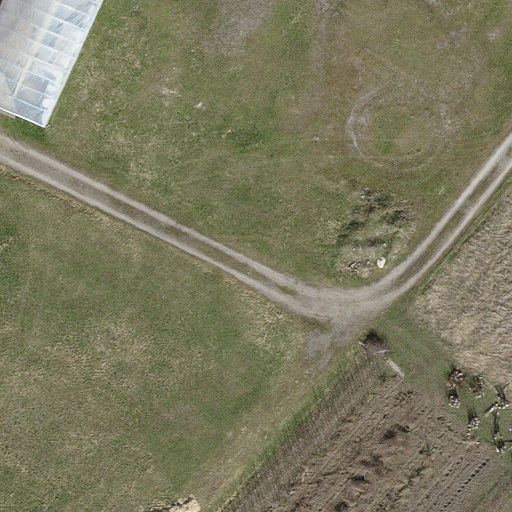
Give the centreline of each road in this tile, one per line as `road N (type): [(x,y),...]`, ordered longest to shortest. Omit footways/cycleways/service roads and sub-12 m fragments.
road 1 (track): [(0,148),(342,320),(186,511)]
road 2 (track): [(342,320),(409,270),(511,146)]
